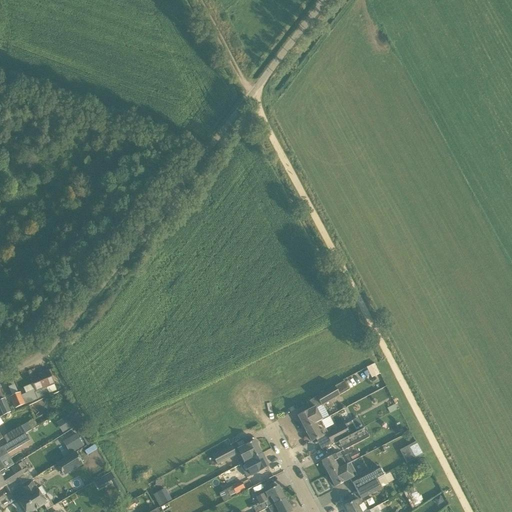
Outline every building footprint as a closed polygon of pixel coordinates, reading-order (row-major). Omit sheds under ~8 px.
[(373,377),(381,373),(376,363),(368,367),(373,377)] [(52,380),(48,371),(30,378),(35,390),(21,396),(19,393),(10,397),(15,408),(30,402),(46,394),(45,391),(48,390),(46,388),(54,384),(52,380)] [(317,397),(322,404),(323,406),(340,396),(339,395),(349,390),(344,381),(334,387),(317,397)] [(10,413),(4,399),(0,400),(0,408),(3,416),(10,413)] [(307,412),(298,416),(301,422),(300,424),(302,427),(303,427),(304,429),(328,417),(323,406),(322,404),(311,409),(307,412)] [(72,414),(62,420),(67,429),(78,423),(72,414)] [(304,429),(311,442),(324,435),(326,434),(327,433),(325,429),(333,424),(329,417),(328,417),(304,429)] [(3,437),(8,443),(25,433),(32,430),(28,422),(21,426),(3,437)] [(332,444),(343,439),(350,435),(349,434),(355,431),(350,422),(345,425),(344,424),(327,433),(326,434),(332,444)] [(93,442),(82,423),(76,426),(87,446),(93,442)] [(364,429),(338,442),(342,451),(369,438),(364,429)] [(8,443),(0,448),(0,472),(13,464),(7,454),(29,441),(25,433),(8,443)] [(76,435),(67,440),(73,451),(74,453),(84,447),(76,435)] [(254,441),(237,450),(244,463),(251,459),(261,454),(254,441)] [(416,441),(408,446),(415,459),(423,454),(416,441)] [(222,451),(212,457),(217,464),(217,465),(235,455),(236,455),(231,447),(222,451)] [(338,469),(346,465),(345,465),(339,452),(321,462),(328,474),(338,469)] [(76,453),(56,465),(64,477),(83,465),(76,453)] [(244,463),(240,465),(246,478),(252,475),(259,472),(268,467),(261,454),(251,459),(244,463)] [(347,455),(342,458),(346,464),(351,462),(347,455)] [(0,472),(0,490),(17,479),(21,486),(33,479),(22,462),(11,469),(12,472),(10,473),(8,469),(14,465),(13,464),(0,472)] [(328,474),(334,487),(357,475),(353,469),(349,471),(346,465),(345,465),(346,465),(338,469),(328,474)] [(378,467),(351,481),(356,490),(376,479),(383,476),(378,467)] [(225,485),(240,478),(235,468),(220,475),(225,485)] [(376,479),(356,490),(360,499),(381,489),(376,479)] [(395,489),(400,487),(396,479),(392,482),(395,489)] [(245,490),(240,481),(231,486),(232,487),(227,490),(230,497),(235,494),(235,495),(245,490)] [(25,497),(18,501),(24,511),(32,511),(36,510),(44,505),(47,509),(53,506),(51,501),(54,498),(50,491),(46,494),(41,486),(37,489),(36,489),(31,482),(28,484),(20,489),(25,497)] [(284,499),(278,486),(256,497),(259,505),(265,502),(268,508),(284,499)] [(165,490),(157,494),(163,505),(171,501),(165,490)] [(439,497),(434,501),(437,505),(439,506),(443,503),(439,497)] [(268,508),(269,511),(291,511),(284,499),(268,508)] [(117,511),(123,511),(135,505),(132,500),(116,510),(117,511)] [(347,511),(365,511),(366,511),(362,504),(361,505),(358,500),(345,507),(347,511)]
